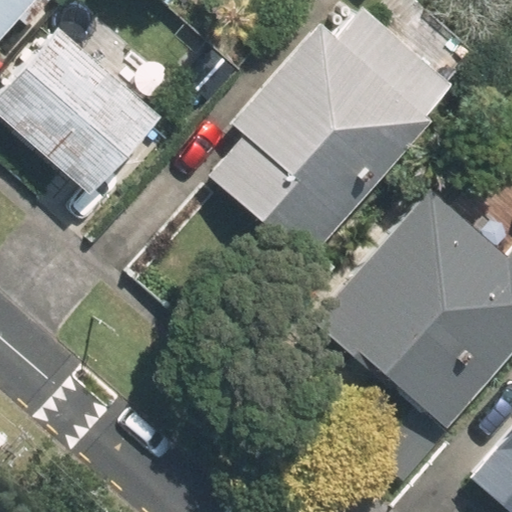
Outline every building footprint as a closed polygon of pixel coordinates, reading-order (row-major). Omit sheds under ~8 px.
[(0,0),(0,20),(17,0),(0,0)] [(323,40),(307,28),(191,177),(298,261),(438,81),(347,9),(323,40)] [(41,28),(0,76),(0,134),(74,198),(144,116),(41,28)] [(511,231),(498,250),(416,187),(302,322),(430,430),(511,337),(511,209),(503,220),(511,227),(511,231)] [(511,511),(511,420),(459,480),(495,511),(511,511)]
